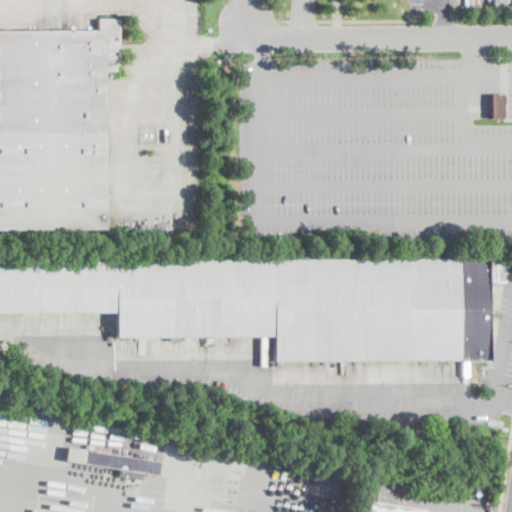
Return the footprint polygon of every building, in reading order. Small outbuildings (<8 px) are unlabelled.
[(102,71),(103,229),(0,229),(0,30),(98,30),(98,19),(118,19),(118,65),(113,65),(113,71),(102,71)] [(503,119),(490,119),(489,94),(503,94),(503,119)] [(0,261),(485,259),(486,358),(486,361),(272,362),(272,336),(116,337),(116,312),(0,312),(0,261)] [(160,462),(158,475),(142,472),(140,480),(119,477),(120,469),(64,460),(67,447),(160,462)] [(359,511),(361,501),(424,510),(423,511),(359,511)]
